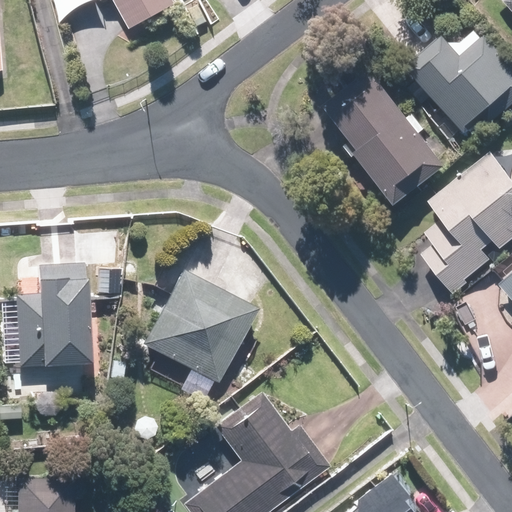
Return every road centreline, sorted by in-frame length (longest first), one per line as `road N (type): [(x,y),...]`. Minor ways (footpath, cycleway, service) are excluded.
road 1 (residential): [(140,144),(215,161),(267,189),(511,505)]
road 2 (residential): [(140,144),(318,0)]
road 3 (residential): [(0,165),(140,144)]
